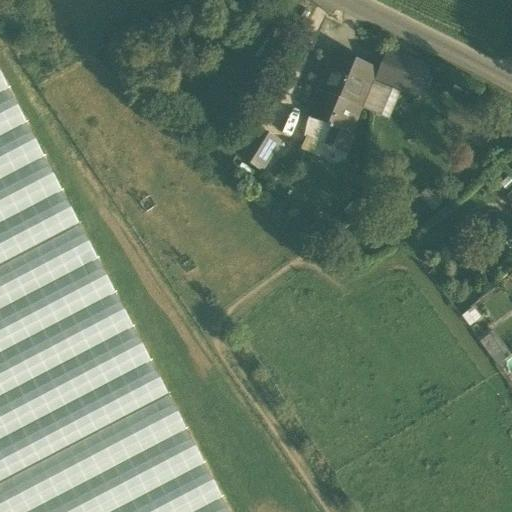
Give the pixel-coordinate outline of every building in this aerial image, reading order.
[(401,89),(402,89),(412,64),(388,54),(378,79),(380,80),(383,71),(403,79),(400,88),(401,89)] [(319,93),(358,109),(371,76),(372,75),(334,59),(319,93)] [(400,93),(416,99),(427,71),(412,64),(402,89),(401,89),(400,93)] [(378,79),(371,76),(358,109),(359,109),(380,117),(392,90),(399,93),(400,93),(401,89),(400,88),(403,79),(383,71),(380,80),(378,79)] [(0,485),(168,398),(0,76),(0,485)] [(392,90),(380,117),(388,120),(400,93),(399,93),(392,90)] [(348,135),(359,109),(358,109),(319,93),(308,118),(309,119),(307,124),(304,136),(345,155),(353,137),(348,135)] [(240,158),(260,171),(277,143),(257,131),(240,158)] [(368,242),(382,256),(394,245),(381,231),(368,242)] [(481,338),(489,358),(504,352),(496,332),(481,338)] [(227,511),(168,398),(0,485),(0,511),(227,511)]
